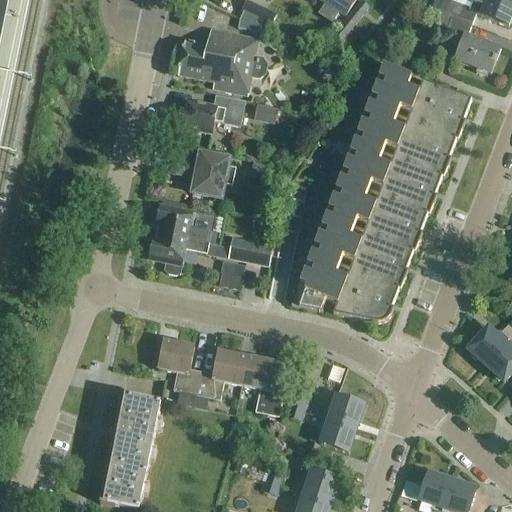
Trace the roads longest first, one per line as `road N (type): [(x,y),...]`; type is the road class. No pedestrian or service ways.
road 1 (residential): [(414,396),(326,339),(91,291)]
road 2 (unclassified): [(155,0),(91,291)]
road 3 (residential): [(511,132),(414,396)]
road 4 (unclassified): [(91,291),(12,511)]
road 5 (residential): [(511,485),(414,396)]
road 6 (residential): [(375,511),(414,396)]
